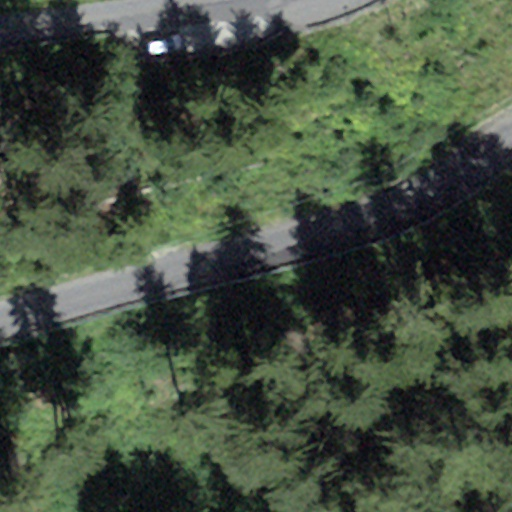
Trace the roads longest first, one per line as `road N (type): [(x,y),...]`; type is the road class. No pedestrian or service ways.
road 1 (tertiary): [(511,105),(0,364)]
road 2 (unclassified): [(210,0),(0,29)]
